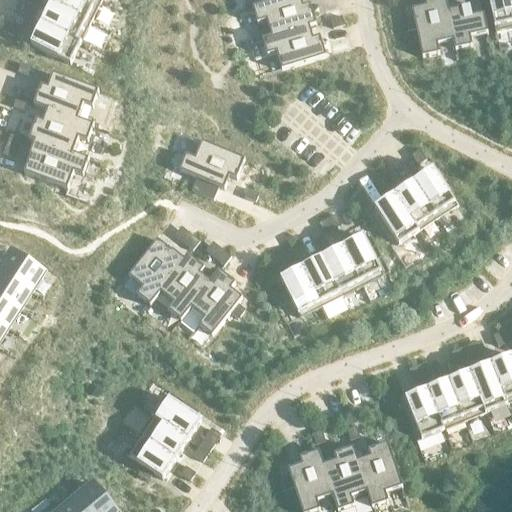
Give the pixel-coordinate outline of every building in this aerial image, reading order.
[(102,5),(92,0),(54,0),(52,6),(92,25),(102,5)] [(267,0),(269,5),(253,10),(253,11),(288,0),(267,0)] [(288,0),(253,11),(258,26),(267,24),(272,39),(263,42),(263,43),(317,26),(311,7),(304,9),(300,0),(288,0)] [(414,19),(405,21),(407,33),(406,33),(407,33),(417,31),(423,60),(440,56),(438,47),(454,43),(456,53),(457,53),(445,0),(434,0),(425,2),(427,9),(412,12),(414,19)] [(488,36),(480,0),(458,0),(459,2),(447,5),(446,0),(445,0),(457,53),(473,49),(471,40),(488,36)] [(511,0),(488,0),(496,34),(511,30),(511,0)] [(92,25),(52,6),(42,26),(81,46),(92,25)] [(342,18),(330,22),(331,23),(333,31),(345,28),(342,19),(343,19),(342,18)] [(3,32),(3,33),(14,38),(14,37),(18,29),(7,24),(3,32)] [(42,26),(31,47),(71,67),(81,46),(42,26)] [(263,43),(268,59),(277,56),(282,72),(282,73),(327,60),(326,59),(321,39),(314,41),(310,29),(317,27),(317,26),(263,43)] [(478,57),(480,73),(491,72),(489,55),(478,57)] [(33,70),(22,66),(21,67),(18,75),(30,79),(33,71),(33,70)] [(48,91),(41,88),(35,107),(94,129),(94,128),(79,122),(84,107),(93,110),(99,94),(53,77),(48,91)] [(28,104),(17,100),(16,101),(17,101),(14,109),(25,113),(28,105),(28,104)] [(43,125),(37,122),(30,141),(89,163),(90,162),(74,156),(79,141),(88,144),(94,129),(35,107),(34,108),(48,113),(43,125)] [(269,132),(254,150),(281,173),(296,155),(269,132)] [(23,138),(12,134),(11,135),(12,135),(9,143),(20,147),(23,139),(23,138)] [(31,159),(25,176),(68,192),(74,175),(83,178),(89,163),(30,141),(29,142),(35,145),(30,159),(31,159)] [(187,158),(180,174),(197,181),(192,193),(214,203),(219,191),(225,193),(231,180),(237,182),(245,163),(203,145),(195,161),(187,158)] [(419,153),(412,157),(419,167),(426,163),(427,162),(420,152),(419,153)] [(396,182),(390,172),(382,177),(388,188),(389,187),(396,182)] [(434,172),(414,185),(438,222),(458,209),(434,172)] [(381,178),(374,183),(381,193),(388,188),(382,177),(381,178)] [(414,185),(395,197),(419,234),(438,222),(414,185)] [(245,200),(256,205),(256,204),(259,196),(249,192),(245,200)] [(395,197),(375,210),(399,247),(419,234),(395,197)] [(342,228),(337,217),(329,221),(328,221),(334,232),(342,228)] [(328,222),(320,226),(325,236),(333,232),(334,232),(328,221),(328,222)] [(193,238),(186,247),(193,253),(193,254),(201,244),(200,243),(200,244),(193,238)] [(288,242),(287,242),(293,253),(294,252),(301,248),(296,238),(288,242)] [(384,278),(364,239),(343,250),(363,289),(384,278)] [(143,290),(137,298),(150,308),(189,259),(189,258),(180,269),(170,261),(174,256),(158,243),(129,279),(143,290)] [(343,250),(322,260),(342,300),(363,289),(343,250)] [(224,253),(217,263),(224,268),(223,268),(224,269),(232,259),(231,259),(224,253)] [(0,268),(0,274),(33,295),(45,276),(12,255),(2,270),(0,268)] [(174,306),(168,313),(181,323),(220,274),(219,273),(210,285),(201,277),(205,271),(189,259),(150,308),(151,309),(161,296),(174,306)] [(322,260),(302,270),(322,310),(342,300),(322,260)] [(283,306),(283,307),(292,303),(301,321),(322,310),(302,270),(281,281),(286,292),(278,296),(283,306)] [(0,299),(21,314),(33,295),(0,274),(0,299)] [(192,311),(205,321),(199,328),(212,339),(231,316),(238,322),(239,321),(246,312),(238,307),(243,301),(231,292),(236,286),(220,274),(181,323),(182,324),(192,311)] [(0,325),(10,332),(21,314),(0,299),(0,325)] [(0,346),(10,332),(0,325),(0,346)] [(502,334),(494,337),(498,349),(507,345),(503,334),(502,334)] [(473,359),(469,348),(461,351),(460,351),(465,362),(473,359)] [(460,351),(452,355),(456,366),(464,362),(465,362),(460,351)] [(511,405),(511,358),(491,367),(508,407),(511,405)] [(431,376),(427,365),(418,368),(423,379),(431,376)] [(491,367),(470,375),(486,416),(508,407),(491,367)] [(418,368),(409,372),(414,383),(422,379),(422,380),(423,379),(418,368),(417,368),(418,368)] [(486,416),(470,375),(449,384),(465,424),(486,416)] [(465,424),(449,384),(428,392),(444,433),(465,424)] [(428,392),(406,401),(420,437),(441,429),(443,433),(444,433),(428,392)] [(202,424),(170,402),(157,421),(153,418),(152,419),(189,443),(202,424)] [(152,419),(140,438),(176,462),(189,443),(152,419)] [(348,431),(347,431),(348,435),(351,443),(352,442),(351,442),(360,439),(356,428),(348,431)] [(313,434),(313,435),(315,443),(316,446),(317,446),(326,443),(322,432),(314,435),(313,434)] [(130,460),(163,482),(176,462),(140,438),(139,439),(143,441),(130,460)] [(214,449),(204,442),(199,450),(209,457),(209,456),(214,449)] [(386,496),(403,490),(388,446),(368,453),(371,460),(359,464),(354,450),(353,450),(373,510),(389,505),(386,496)] [(199,450),(194,458),(204,464),(209,457),(199,450)] [(320,454),(319,454),(338,511),(345,511),(355,509),(352,500),(367,495),(372,511),(373,510),(353,450),(334,457),(336,463),(325,467),(320,454)] [(291,479),(282,482),(286,493),(285,493),(285,494),(295,490),(302,511),(320,511),(318,504),(333,499),(337,511),(338,511),(319,454),(300,461),(302,467),(289,472),(291,479)] [(186,470),(181,477),(191,483),(196,476),(197,476),(186,469),(186,470)] [(114,511),(93,487),(76,501),(85,511),(114,511)] [(85,511),(76,501),(62,511),(85,511)]
